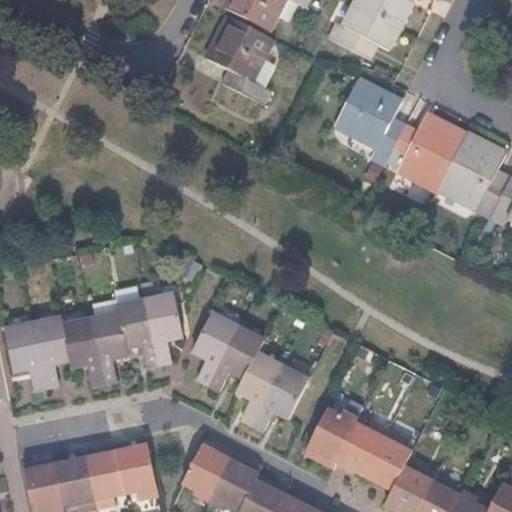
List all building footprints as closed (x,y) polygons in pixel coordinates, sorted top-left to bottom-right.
[(292,0),(304,6),(307,0),(227,0),(225,5),(266,27),(280,0),(292,0)] [(355,0),(354,2),(398,24),(410,2),(406,0),(355,0)] [(386,47),(398,24),(354,2),(343,26),(334,21),(327,36),(369,56),(376,42),(386,47)] [(251,79),(271,38),(227,15),(205,56),(227,68),(221,81),(262,103),(269,89),(251,79)] [(368,157),(382,165),(396,138),(403,123),(389,116),(397,100),(387,95),(358,79),(335,124),(375,145),(368,157)] [(417,130),(403,123),(396,138),(409,144),(397,168),(436,188),(463,134),(424,114),(417,130)] [(464,132),(463,134),(436,188),(475,208),(474,211),(488,218),(509,176),(496,169),(501,159),(503,153),(464,132)] [(511,219),(511,177),(509,176),(488,218),(503,225),(507,217),(511,219)] [(152,307),(163,369),(177,366),(173,346),(189,342),(182,301),(152,307)] [(152,307),(122,312),(123,317),(131,355),(148,351),(151,371),(163,369),(152,307)] [(115,361),(131,357),(131,355),(123,317),(94,323),(107,386),(120,383),(115,361)] [(213,364),(204,383),(216,389),(245,332),(218,319),(199,356),(213,364)] [(58,369),(74,366),(67,328),(65,323),(36,329),(48,393),(62,390),(58,369)] [(94,323),(67,328),(74,366),(75,370),(90,368),(94,389),(107,386),(94,323)] [(48,393),(36,329),(6,336),(14,377),(31,375),(35,395),(48,393)] [(238,377),(251,384),(264,358),(271,345),(245,332),(216,389),(228,396),(238,377)] [(264,358),(251,384),(244,397),(259,404),(249,422),(261,429),(289,371),(264,358)] [(289,371),(261,429),(273,434),(281,415),(296,423),(316,385),(289,371)] [(332,467),(335,462),(354,424),(327,409),(304,453),(332,467)] [(354,424),(335,462),(362,476),(386,430),(370,421),(366,429),(354,424)] [(392,492),(404,467),(411,452),(400,447),(404,440),(386,430),(362,476),(392,492)] [(232,455),(204,439),(181,483),(210,498),(232,455)] [(147,448),(116,453),(126,496),(137,494),(139,503),(158,499),(147,448)] [(116,453),(86,459),(98,510),(115,507),(113,498),(126,496),(116,453)] [(236,511),(238,511),(258,475),(260,470),(232,455),(210,498),(236,511)] [(77,511),(90,511),(98,510),(86,459),(54,464),(64,510),(77,508),(77,511)] [(33,511),(54,511),(64,510),(54,464),(53,460),(24,466),(33,511)] [(404,467),(392,492),(383,506),(394,511),(416,511),(436,474),(418,465),(414,473),(404,467)] [(453,483),(436,474),(416,511),(451,511),(460,495),(450,490),(453,483)] [(275,511),(284,495),(286,490),(258,475),(238,511),(275,511)] [(511,511),(511,488),(503,483),(489,510),(487,511),(511,511)] [(309,511),(311,509),(284,495),(275,511),(309,511)] [(487,511),(489,510),(460,495),(451,511),(487,511)]
